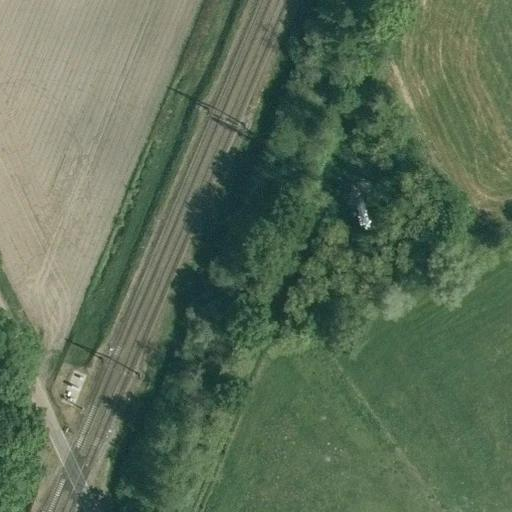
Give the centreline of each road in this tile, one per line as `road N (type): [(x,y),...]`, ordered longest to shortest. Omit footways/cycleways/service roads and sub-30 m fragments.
road 1 (track): [(186,511),(253,361),(369,52)]
road 2 (unclassified): [(91,511),(0,305)]
